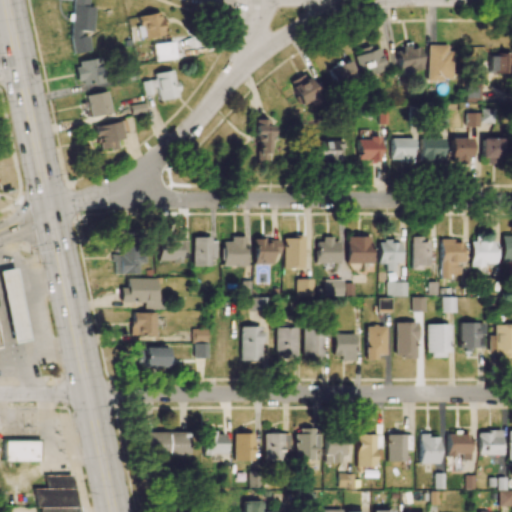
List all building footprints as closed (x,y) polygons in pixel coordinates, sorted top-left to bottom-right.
[(86,53),(87,37),(78,36),(79,31),(90,32),(92,7),(86,6),(86,0),(71,0),(68,52),(86,53)] [(164,34),(159,12),(135,17),(139,39),(164,34)] [(153,61),(173,59),(172,42),(151,44),(153,61)] [(402,50),(394,52),(398,74),(422,69),(417,45),(402,48),(402,50)] [(450,81),(450,45),(426,45),(426,80),(450,81)] [(352,54),(360,77),(387,68),(385,60),(381,61),(376,46),(352,54)] [(487,74),(510,74),(510,54),(487,55),(487,74)] [(101,82),(99,58),(74,61),(76,84),(101,82)] [(327,69),(335,89),(357,79),(350,60),(327,69)] [(143,96),(155,94),(156,101),(177,97),(173,70),(152,73),(153,80),(141,82),(143,96)] [(299,106),(307,102),(309,107),(319,102),(306,73),(287,82),(299,106)] [(479,102),(480,84),(465,83),(464,102),(479,102)] [(89,117),(110,112),(105,91),(84,96),(89,117)] [(492,110),(482,110),(482,122),(491,122),(492,110)] [(463,126),(477,127),(478,113),(464,113),(463,126)] [(268,120),(252,119),(252,143),(256,143),(255,162),(267,163),(268,120)] [(92,126),(97,151),(117,148),(115,140),(126,138),(123,121),(92,126)] [(378,138),(356,138),(356,161),(379,161),(378,138)] [(389,162),(411,162),(411,138),(389,139),(389,162)] [(442,139),(418,138),(418,162),(441,163),(442,139)] [(468,138),(449,138),(449,166),(469,166),(468,138)] [(501,139),(480,138),(479,162),(501,162),(501,139)] [(341,140),(310,141),(311,162),(342,161),(341,140)] [(469,241),(468,265),(494,265),(494,241),(489,241),(489,234),(474,233),(474,241),(469,241)] [(244,266),(244,236),(229,236),(229,242),(220,242),(220,266),(244,266)] [(302,236),(281,237),(282,269),(303,268),(302,236)] [(370,237),(345,236),(344,263),(369,263),(370,237)] [(511,237),(500,237),(499,263),(511,262),(511,237)] [(191,266),(209,266),(210,257),(215,257),(216,238),(191,238),(191,266)] [(271,264),(271,253),(278,254),(278,240),(252,239),(251,263),(271,264)] [(338,240),(314,239),(314,263),(337,263),(338,240)] [(409,268),(428,268),(428,239),(409,239),(409,268)] [(438,239),(439,277),(458,276),(457,262),(461,262),(461,242),(453,242),(453,239),(438,239)] [(186,240),(157,241),(157,262),(181,261),(180,252),(187,252),(186,240)] [(376,241),(376,264),(384,264),(384,271),(393,271),(393,263),(399,263),(398,241),(376,241)] [(137,274),(137,263),(143,264),(144,247),(120,246),(120,254),(112,254),(112,274),(137,274)] [(0,270),(13,267),(28,340),(12,342),(0,285),(0,270)] [(124,279),(124,288),(118,288),(119,302),(142,302),(142,309),(162,309),(162,298),(155,299),(155,278),(124,279)] [(311,296),(312,279),(294,279),(294,296),(311,296)] [(341,296),(341,280),(322,280),(322,296),(341,296)] [(405,282),(384,282),(384,297),(405,296),(405,282)] [(409,312),(423,312),(423,297),(409,297),(409,312)] [(453,297),(439,298),(439,312),(454,312),(453,297)] [(389,299),(376,299),(375,312),(389,312),(389,299)] [(129,335),(153,336),(154,313),(129,312),(129,335)] [(393,322),(392,358),(414,358),(414,323),(393,322)] [(457,348),(482,348),(483,323),(458,322),(457,348)] [(425,324),(425,357),(448,358),(448,325),(425,324)] [(511,324),(492,325),(492,336),(487,336),(487,352),(495,352),(495,358),(511,358),(511,324)] [(259,361),(259,342),(261,342),(261,326),(238,327),(238,361),(259,361)] [(294,328),(273,327),(273,359),(294,360),(294,328)] [(383,327),(364,327),(364,361),(375,361),(375,355),(383,354),(383,327)] [(206,358),(205,329),(190,329),(191,358),(206,358)] [(300,357),(321,356),(321,329),(300,329),(300,357)] [(353,358),(353,334),(331,334),(331,359),(353,358)] [(165,348),(136,348),(136,365),(165,366),(165,348)] [(312,460),(312,429),(294,428),(294,459),(312,460)] [(354,466),(373,467),(373,449),(380,449),(380,435),(367,435),(367,430),(354,429),(354,466)] [(499,431),(475,431),(476,455),(500,455),(499,431)] [(186,455),(186,432),(144,432),(143,454),(186,455)] [(224,432),(201,432),(202,454),(224,454),(224,432)] [(261,461),(282,461),(282,434),(262,433),(261,461)] [(445,433),(445,455),(459,455),(459,460),(467,460),(467,433),(445,433)] [(251,434),(232,434),(232,461),(252,460),(251,434)] [(404,462),(404,450),(410,450),(410,435),(385,434),(385,461),(404,462)] [(436,464),(437,436),(417,435),(417,463),(436,464)] [(343,463),(342,438),(323,438),(324,463),(343,463)] [(36,461),(36,441),(2,441),(2,461),(36,461)] [(351,474),(337,473),(336,487),(351,488),(351,474)] [(74,511),(74,475),(44,475),(44,489),(33,489),(33,507),(38,507),(37,511),(74,511)] [(411,504),(411,490),(398,490),(398,504),(411,504)] [(511,506),(511,490),(496,490),(496,507),(511,506)] [(258,511),(259,502),(240,501),(239,511),(258,511)]
